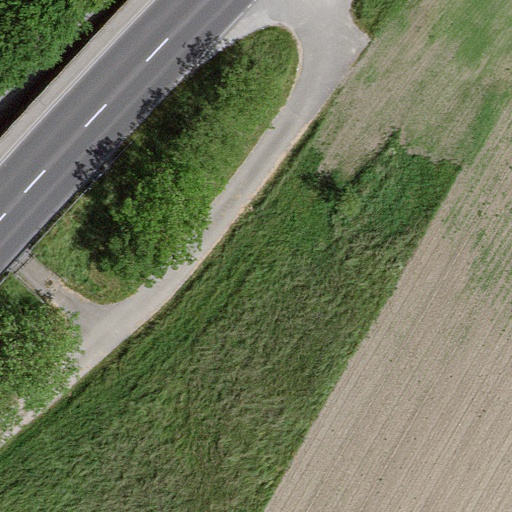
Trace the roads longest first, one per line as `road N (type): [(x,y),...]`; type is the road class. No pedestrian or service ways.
road 1 (track): [(318,0),(323,60),(309,104),(197,256),(0,425)]
road 2 (primary): [(0,219),(209,0)]
road 3 (track): [(104,334),(0,236)]
road 4 (track): [(0,86),(90,0)]
